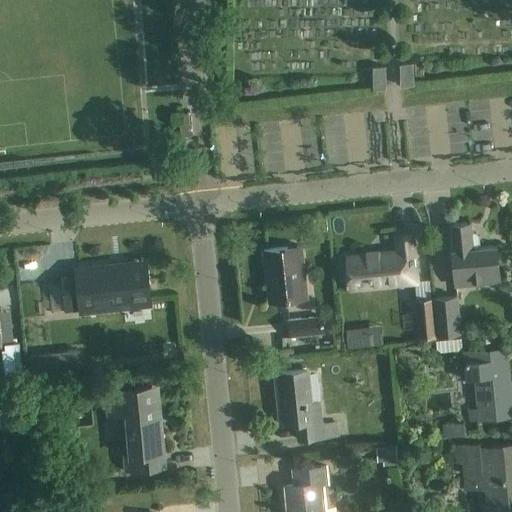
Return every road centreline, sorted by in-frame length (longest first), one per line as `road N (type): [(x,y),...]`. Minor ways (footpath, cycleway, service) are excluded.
road 1 (residential): [(197,208),(511,172)]
road 2 (residential): [(228,511),(197,208)]
road 3 (unclassified): [(0,228),(197,208)]
